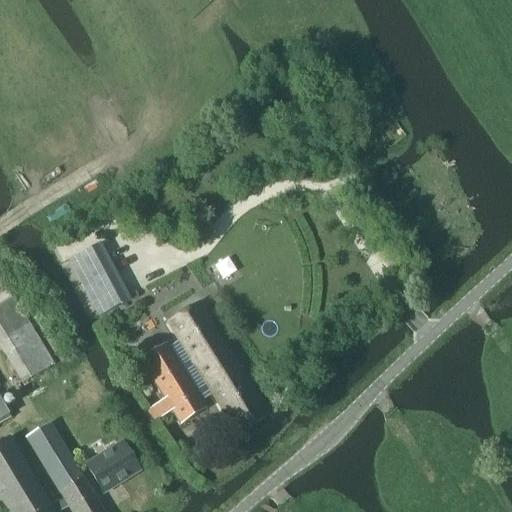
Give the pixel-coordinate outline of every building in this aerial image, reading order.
[(100,245),(71,260),(101,318),(130,303),(100,245)] [(0,349),(21,385),(52,366),(12,299),(0,306),(0,349)] [(251,390),(197,302),(164,322),(176,340),(166,346),(164,342),(137,359),(163,401),(145,412),(152,423),(170,412),(176,423),(203,406),(198,400),(209,393),(233,433),(264,414),(250,391),(251,390)] [(0,423),(9,419),(0,403),(0,423)] [(101,511),(48,425),(25,439),(62,501),(50,509),(8,439),(0,443),(0,503),(5,511),(63,511),(68,509),(69,511),(101,511)] [(121,445),(85,467),(102,495),(138,474),(121,445)]
